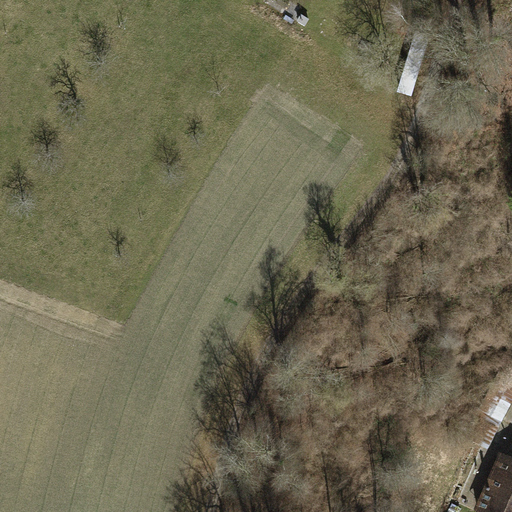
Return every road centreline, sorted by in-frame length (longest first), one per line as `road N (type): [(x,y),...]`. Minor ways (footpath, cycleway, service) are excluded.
road 1 (track): [(462,0),(434,103),(401,164),(270,352)]
road 2 (track): [(213,511),(231,438),(270,352)]
